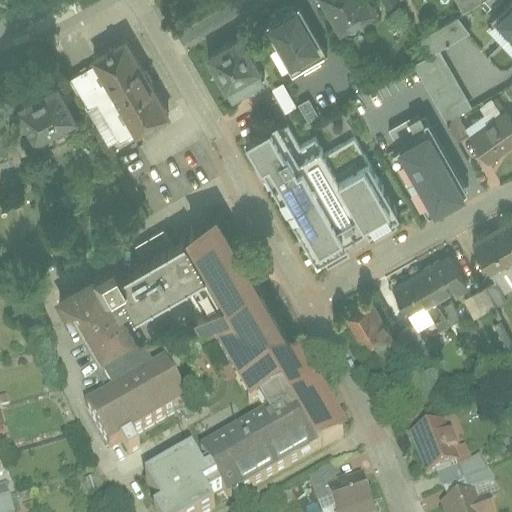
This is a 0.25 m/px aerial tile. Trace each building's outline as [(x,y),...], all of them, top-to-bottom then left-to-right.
[(372,0),(325,0),(341,29),(378,9),(372,0)] [(474,0),(453,0),(459,9),(474,0)] [(511,0),(507,0),(493,14),(511,33),(511,0)] [(325,48),(300,4),(268,21),(292,66),(325,48)] [(456,14),(411,36),(421,56),(411,62),(440,120),(467,107),(437,46),(465,33),(456,14)] [(170,113),(126,36),(92,56),(136,132),(170,113)] [(230,96),(266,77),(246,39),(210,57),(230,96)] [(79,119),(58,82),(18,103),(38,141),(79,119)] [(511,142),(511,117),(504,105),(469,129),(489,158),(511,142)] [(253,138),(322,265),(402,222),(356,138),(327,153),(318,136),(299,146),(286,121),(253,138)] [(465,191),(430,129),(394,149),(429,211),(465,191)] [(345,432),(215,193),(49,284),(110,395),(83,410),(103,448),(189,401),(172,370),(156,379),(131,332),(196,296),(264,422),(205,454),(213,469),(203,474),(192,453),(144,479),(159,508),(153,511),(154,511),(208,511),(217,508),(206,488),(217,481),(226,497),(345,432)] [(511,215),(503,221),(511,237),(511,215)] [(511,255),(511,237),(503,221),(472,239),(490,269),(511,255)] [(467,288),(449,254),(420,269),(438,303),(467,288)] [(438,303),(420,269),(391,284),(409,318),(438,303)] [(375,302),(347,317),(367,353),(395,339),(375,302)] [(445,420),(405,436),(423,480),(470,461),(464,445),(457,448),(445,420)] [(373,511),(361,476),(327,489),(335,511),(373,511)] [(470,495),(439,506),(440,511),(496,511),(492,500),(474,506),(470,495)]
